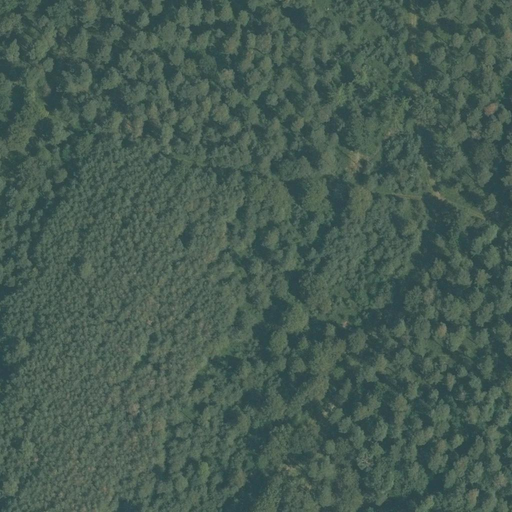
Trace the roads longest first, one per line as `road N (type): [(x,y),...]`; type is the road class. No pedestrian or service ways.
road 1 (track): [(252,511),(278,461),(371,335),(430,225),(432,199),(412,138),(405,0)]
road 2 (track): [(0,103),(62,128),(254,175),(442,200),(511,242)]
road 3 (track): [(0,201),(52,98),(60,0)]
